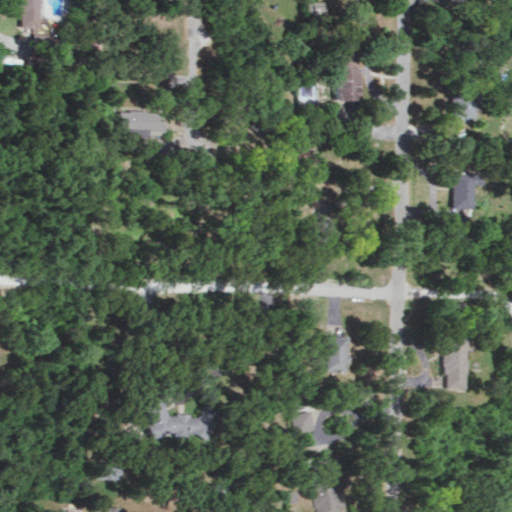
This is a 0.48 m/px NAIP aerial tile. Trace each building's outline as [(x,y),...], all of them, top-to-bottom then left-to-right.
[(35,0),(15,0),(15,25),(35,25),(35,0)] [(323,11),(322,0),(303,1),(304,12),(323,11)] [(354,51),(330,52),(332,98),(355,97),(354,51)] [(466,115),(467,100),(473,100),(474,79),(447,78),(446,114),(466,115)] [(244,124),(257,135),(282,105),(259,87),(247,101),(256,109),(244,124)] [(156,110),(115,109),(114,127),(156,128),(156,110)] [(467,205),(468,183),(476,183),(477,171),(446,170),(446,204),(467,205)] [(327,253),(327,219),(308,219),(307,253),(327,253)] [(345,335),(324,334),(322,368),(344,369),(345,335)] [(462,336),(441,336),(442,386),(463,386),(462,336)] [(219,411),(203,403),(195,418),(181,410),(165,416),(158,395),(141,401),(149,423),(147,427),(150,437),(168,431),(181,437),(193,433),(205,439),(219,411)] [(290,411),(291,430),(310,429),(309,410),(290,411)] [(341,511),(332,454),(306,458),(314,511),(341,511)] [(120,462),(95,461),(95,476),(119,477),(120,462)]
